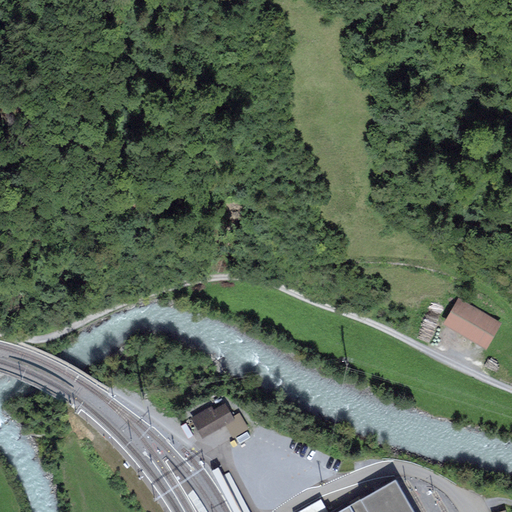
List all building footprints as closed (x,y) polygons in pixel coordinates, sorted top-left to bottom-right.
[(511,325),(470,298),(454,323),(497,351),(511,328),(511,325)] [(212,412),(220,425),(232,419),(224,405),(212,412)] [(193,418),(203,435),(220,425),(212,412),(210,408),(193,418)] [(211,471),(233,511),(241,511),(218,467),(211,471)] [(414,511),(395,478),(334,511),(414,511)]
